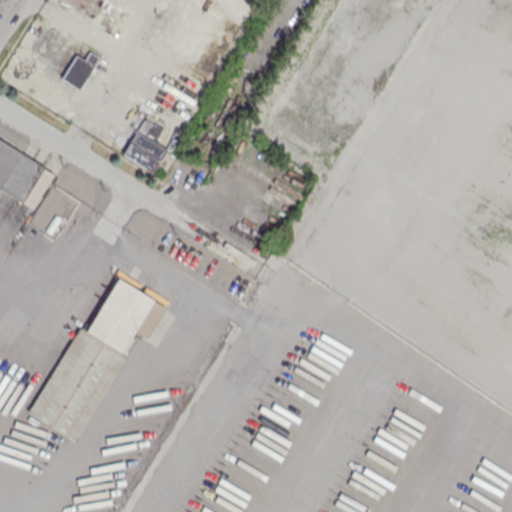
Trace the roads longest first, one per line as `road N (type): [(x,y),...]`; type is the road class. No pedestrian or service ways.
road 1 (residential): [(257,265),(0,105)]
road 2 (residential): [(291,0),(191,160)]
